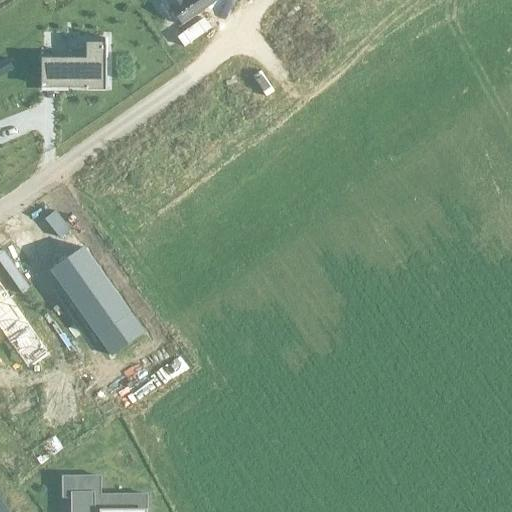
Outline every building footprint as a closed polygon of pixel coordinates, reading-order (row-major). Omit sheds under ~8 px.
[(164,0),(182,25),(215,3),(218,0),(164,0)] [(88,60),(44,60),(44,86),(89,86),(89,91),(107,91),(107,38),(106,38),(106,44),(88,44),(88,60)] [(0,62),(0,75),(1,77),(14,69),(7,58),(0,62)] [(410,73),(388,88),(413,123),(434,108),(410,73)] [(362,106),(341,122),(365,156),(387,141),(362,106)] [(293,109),(271,124),(296,158),(317,143),(293,109)] [(245,142),(224,157),(248,192),(270,177),(245,142)] [(223,210),(201,225),(225,260),(247,245),(223,210)] [(175,244),(154,259),(178,293),(200,278),(175,244)] [(85,247),(52,270),(112,355),(145,332),(85,247)] [(0,285),(1,287),(0,287),(0,328),(28,369),(29,368),(28,366),(47,352),(48,355),(50,354),(0,283),(0,285)] [(94,495),(73,495),(72,511),(146,511),(147,497),(94,498),(94,495)] [(8,511),(0,499),(0,511),(8,511)]
